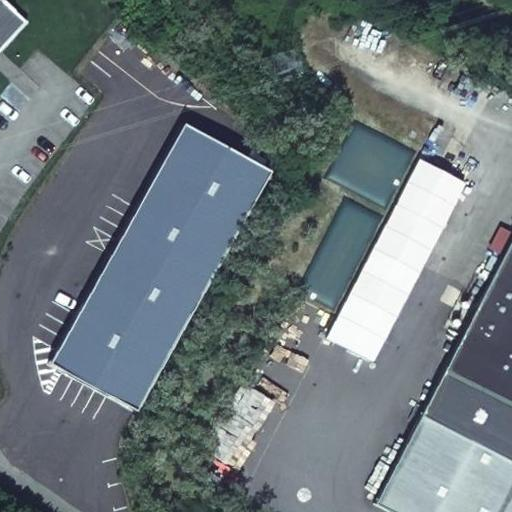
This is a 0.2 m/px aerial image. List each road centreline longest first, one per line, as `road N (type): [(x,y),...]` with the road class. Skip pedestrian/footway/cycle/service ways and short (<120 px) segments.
road 1 (unknown): [(346,511),(348,486),(387,404),(511,182)]
road 2 (unknown): [(0,234),(61,94)]
